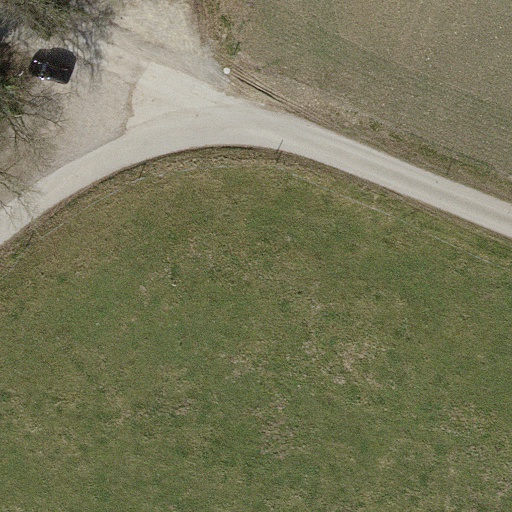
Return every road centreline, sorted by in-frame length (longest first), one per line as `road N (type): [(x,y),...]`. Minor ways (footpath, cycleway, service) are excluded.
road 1 (unclassified): [(511,219),(216,103),(124,92),(0,215)]
road 2 (track): [(0,33),(124,92)]
